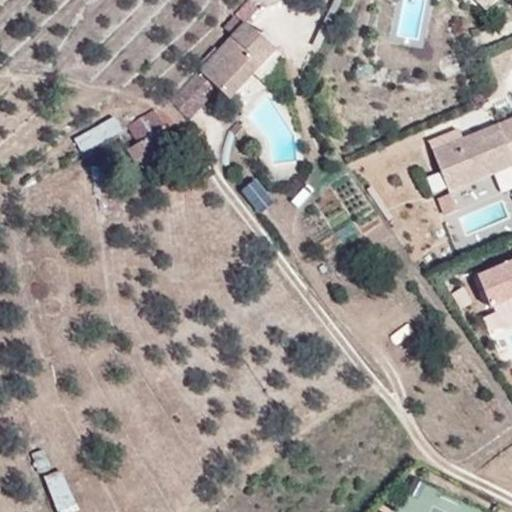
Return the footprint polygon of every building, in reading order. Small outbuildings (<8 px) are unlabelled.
[(235,15),(245,24),(258,9),(249,0),(235,15)] [(423,45),(430,1),(421,0),(399,0),(393,40),(423,45)] [(231,38),(245,24),(235,15),(222,29),(231,38)] [(230,39),(200,71),(214,84),(229,99),(274,51),(245,24),(231,38),(230,39)] [(203,95),(214,84),(200,71),(170,102),(189,120),(208,100),(203,95)] [(154,110),(128,127),(138,144),(142,142),(152,157),(169,146),(159,130),(164,127),(154,110)] [(114,118),(75,140),(83,154),(122,131),(114,118)] [(449,193),(439,197),(445,214),(457,209),(450,193),(493,175),(511,167),(511,119),(498,126),(501,133),(484,140),(481,133),(433,152),(449,193)] [(246,132),(237,123),(229,130),(238,140),(246,132)] [(498,126),(481,133),(484,140),(501,133),(498,126)] [(511,167),(493,175),(501,194),(511,189),(511,167)] [(255,182),(241,192),(259,214),(272,204),(255,182)] [(511,299),(511,263),(478,277),(491,309),(511,299)] [(61,467),(43,475),(59,511),(69,511),(78,508),(61,467)]
